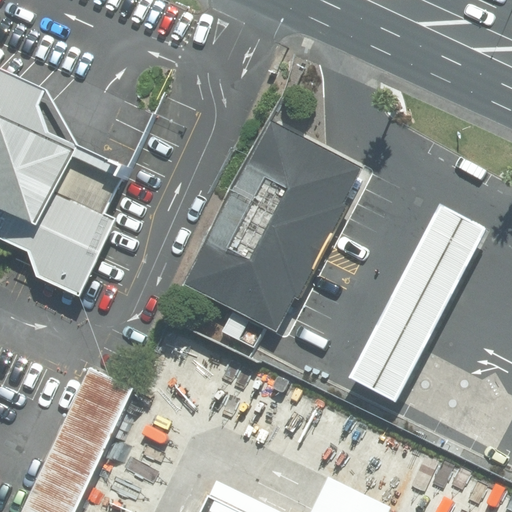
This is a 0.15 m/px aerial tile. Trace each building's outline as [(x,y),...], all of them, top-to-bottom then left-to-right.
[(0,242),(30,256),(36,282),(80,302),(117,223),(104,218),(120,188),(116,186),(122,174),(46,138),(38,109),(47,92),(0,71),(0,242)] [(369,174),(263,122),(183,290),(287,339),(369,174)] [(487,235),(441,210),(348,384),(394,409),(487,235)] [(18,511),(82,511),(139,394),(86,370),(18,511)] [(313,511),(229,511),(208,502),(203,511),(391,511),(329,482),(313,511)]
